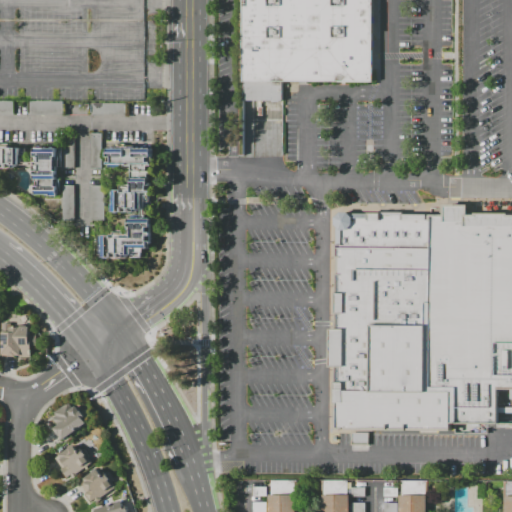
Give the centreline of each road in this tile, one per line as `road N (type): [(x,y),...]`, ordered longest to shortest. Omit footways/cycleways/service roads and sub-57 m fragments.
road 1 (secondary): [(209,455),(205,276),(189,227)]
road 2 (primary): [(95,347),(132,411),(167,511)]
road 3 (primary): [(120,328),(36,233),(0,206)]
road 4 (primary): [(190,458),(120,328)]
road 5 (secondary): [(189,188),(189,43)]
road 6 (primary): [(0,246),(95,347)]
road 7 (secondary): [(189,227),(172,290),(120,328)]
